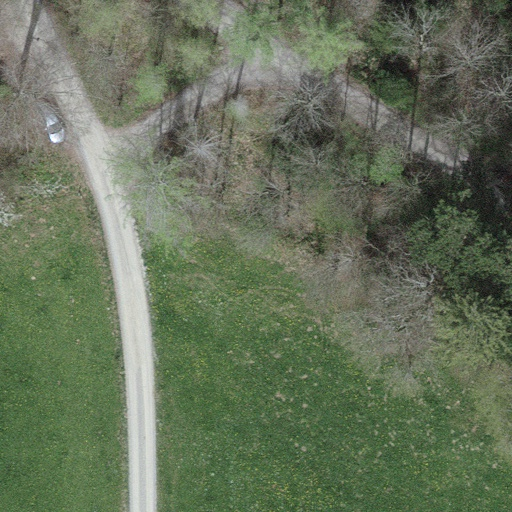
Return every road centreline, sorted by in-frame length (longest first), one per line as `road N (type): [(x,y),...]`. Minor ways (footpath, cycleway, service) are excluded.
road 1 (track): [(148,511),(149,349),(133,234),(43,0)]
road 2 (track): [(236,0),(511,172)]
